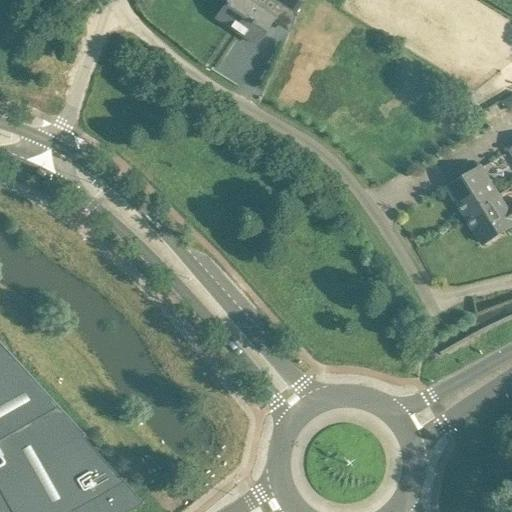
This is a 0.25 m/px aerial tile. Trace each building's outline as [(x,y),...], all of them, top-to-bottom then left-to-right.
[(244,0),(228,0),(216,18),(255,45),(270,22),(282,5),(294,13),(303,0),(249,0),(248,2),(244,0)] [(511,96),(503,102),(510,114),(511,112),(511,96)] [(448,188),(466,216),(498,196),(481,168),(448,188)] [(498,196),(466,216),(483,244),(511,226),(511,206),(507,210),(498,196)] [(0,345),(0,511),(128,511),(142,504),(81,438),(84,436),(0,345)]
